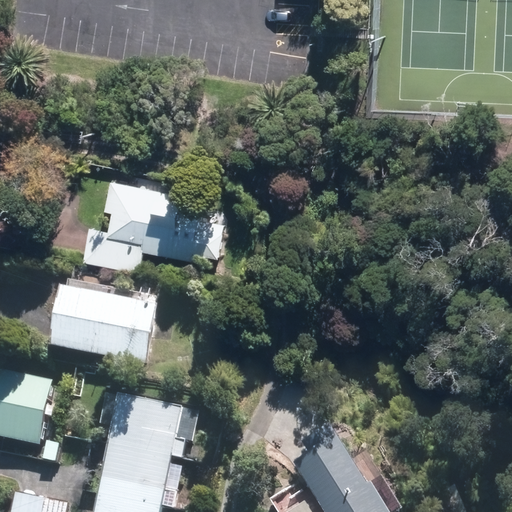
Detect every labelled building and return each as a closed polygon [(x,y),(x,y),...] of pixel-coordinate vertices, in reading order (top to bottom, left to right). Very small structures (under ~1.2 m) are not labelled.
[(142,272),(146,250),(192,259),(193,254),(220,259),(227,222),(206,218),(210,198),(113,179),(107,210),(115,211),(111,230),(94,227),(87,261),(142,272)] [(160,306),(60,290),(49,352),(149,369),(160,306)] [(0,436),(44,446),(58,381),(7,371),(2,395),(0,394),(0,436)] [(182,408),(118,394),(93,511),(159,511),(170,460),(180,462),(185,439),(175,437),(182,408)] [(290,463),(321,511),(399,511),(349,432),(337,439),(332,430),(314,441),(317,446),(290,463)] [(71,511),(72,504),(7,494),(4,511),(71,511)]
